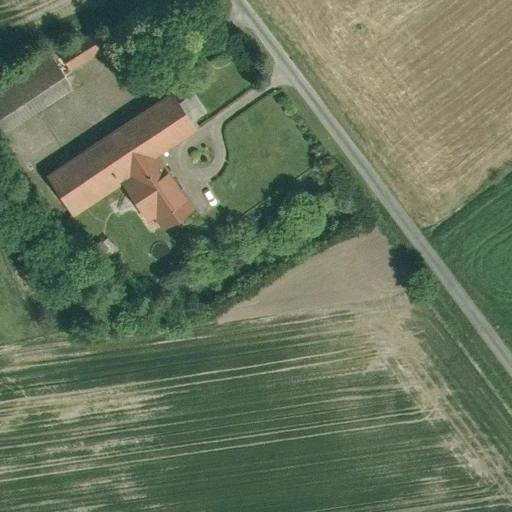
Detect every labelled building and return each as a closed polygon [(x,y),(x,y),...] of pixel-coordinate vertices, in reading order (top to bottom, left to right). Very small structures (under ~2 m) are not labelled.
[(59,56),(68,69),(103,48),(95,34),(59,56)] [(53,58),(0,90),(0,122),(5,131),(73,90),(53,58)] [(195,93),(185,100),(197,119),(208,112),(195,93)] [(176,94),(48,176),(74,215),(123,184),(150,226),(157,222),(161,229),(193,209),(158,155),(198,130),(176,94)] [(109,240),(101,248),(112,259),(120,251),(109,240)]
